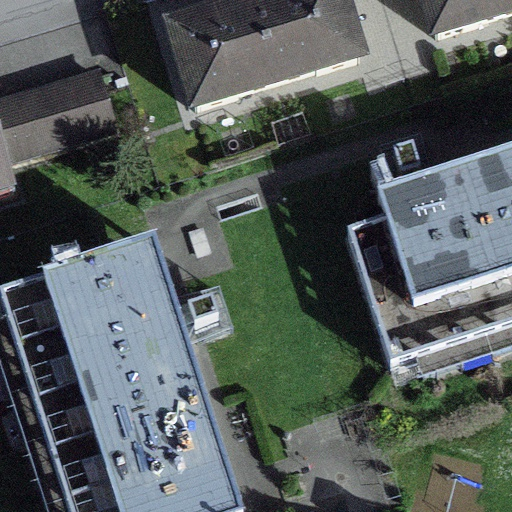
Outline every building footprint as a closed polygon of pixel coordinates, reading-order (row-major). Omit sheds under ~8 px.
[(356,67),(335,0),(295,0),(168,38),(192,117),(235,104),(234,102),(313,78),(313,80),(356,67)] [(511,0),(419,0),(433,44),(475,31),(475,29),(511,17),(511,0)] [(96,81),(0,109),(0,168),(113,136),(96,81)] [(387,375),(511,334),(511,189),(423,218),(345,243),(387,375)] [(154,339),(128,260),(0,301),(0,313),(47,459),(64,511),(209,511),(204,495),(179,417),(154,339)]
